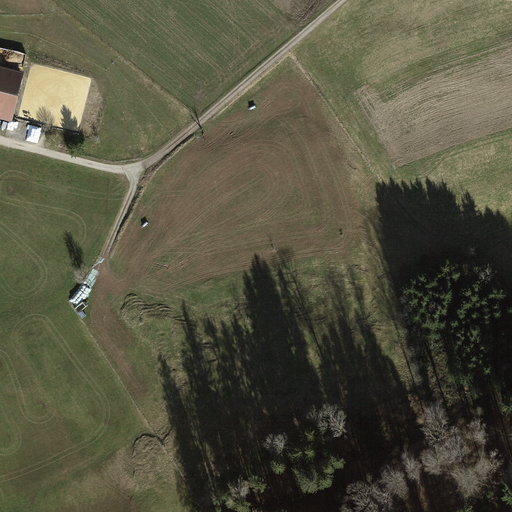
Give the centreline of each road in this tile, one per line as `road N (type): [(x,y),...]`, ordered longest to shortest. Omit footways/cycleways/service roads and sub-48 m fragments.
road 1 (track): [(131,169),(164,152),(343,0)]
road 2 (track): [(131,169),(133,190),(97,288)]
